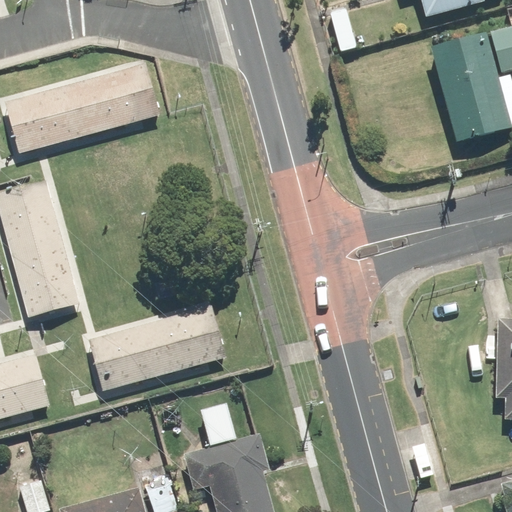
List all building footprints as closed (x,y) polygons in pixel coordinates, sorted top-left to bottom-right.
[(416,32),(429,19),(408,0),(396,0),(390,8),(416,32)] [(486,3),(484,0),(423,0),(428,18),(486,3)] [(511,30),(493,36),(504,75),(511,72),(511,30)] [(511,123),(487,36),(434,51),(460,144),(511,129),(511,123)] [(163,118),(149,65),(7,103),(21,156),(163,118)] [(0,196),(0,205),(31,319),(82,305),(48,183),(0,196)] [(214,308),(92,341),(106,392),(228,359),(214,308)] [(511,419),(511,319),(499,319),(498,398),(507,398),(507,420),(511,419)] [(39,356),(0,366),(0,420),(53,407),(39,356)] [(196,492),(212,488),(218,511),(276,511),(266,473),(272,471),(262,436),(239,442),(229,406),(203,413),(213,449),(202,452),(186,457),(196,492)] [(170,480),(147,488),(155,511),(173,511),(180,510),(170,480)] [(509,511),(511,511),(511,481),(502,484),(509,511)] [(22,488),(28,511),(50,511),(43,483),(22,488)] [(147,511),(142,490),(62,511),(61,511),(147,511)]
